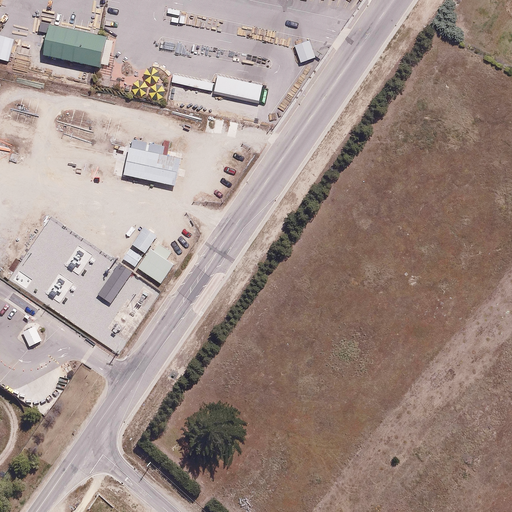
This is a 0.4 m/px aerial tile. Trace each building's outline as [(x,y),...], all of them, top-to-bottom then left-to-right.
[(104,41),(45,27),(38,57),(97,71),(104,41)] [(14,40),(0,36),(0,61),(9,63),(14,40)] [(300,45),(286,51),(294,68),(307,62),(300,45)] [(167,78),(165,88),(253,107),(257,90),(210,80),(208,87),(167,78)] [(225,119),(206,116),(203,134),(222,137),(225,119)] [(176,161),(129,149),(122,175),(169,187),(176,161)] [(228,189),(219,184),(211,197),(220,202),(228,189)] [(154,238),(141,229),(129,247),(141,256),(154,238)] [(138,258),(127,250),(120,260),(131,268),(138,258)] [(172,268),(149,251),(135,270),(158,287),(172,268)] [(128,276),(116,268),(94,298),(106,306),(128,276)] [(36,324),(21,331),(29,350),(45,342),(36,324)]
